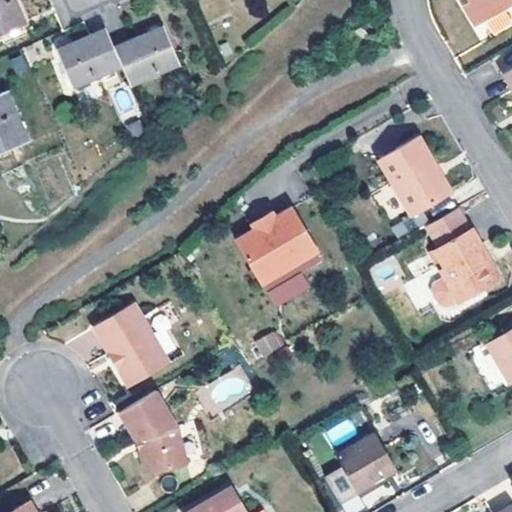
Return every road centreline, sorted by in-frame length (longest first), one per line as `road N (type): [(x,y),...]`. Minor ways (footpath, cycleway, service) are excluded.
road 1 (residential): [(407,0),(422,48),(511,200)]
road 2 (residential): [(113,511),(40,388)]
